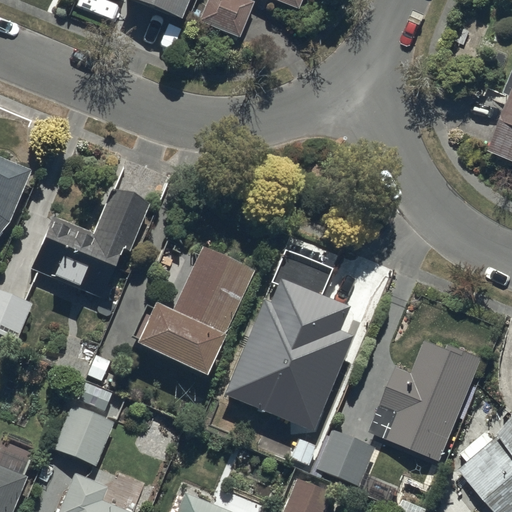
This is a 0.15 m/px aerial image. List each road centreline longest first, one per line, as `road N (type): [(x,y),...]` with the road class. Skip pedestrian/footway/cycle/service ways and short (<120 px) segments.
road 1 (residential): [(355,81),(300,112),(212,128),(0,47)]
road 2 (residential): [(355,81),(458,227),(511,257)]
